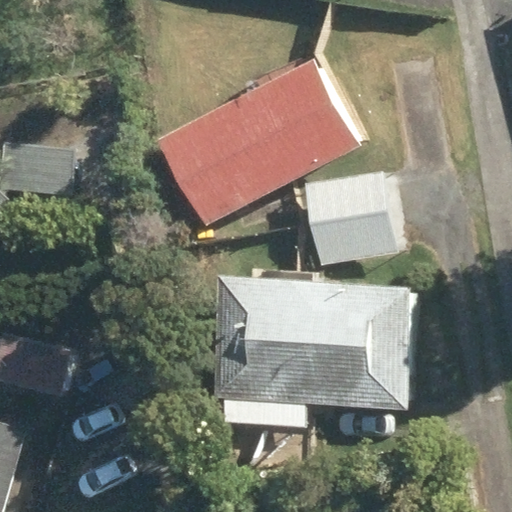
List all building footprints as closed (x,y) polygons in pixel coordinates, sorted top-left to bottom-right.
[(184,142),(228,229),(388,147),(345,60),(184,142)] [(0,227),(32,200),(24,191),(89,197),(92,154),(19,148),(17,164),(9,172),(0,161),(0,227)] [(327,186),(339,266),(419,254),(406,174),(327,186)] [(238,424),(327,430),(328,406),(436,413),(444,288),(247,276),(238,424)] [(12,383),(81,398),(91,352),(51,343),(55,323),(25,317),(12,383)] [(0,511),(22,511),(47,433),(0,418),(0,511)]
